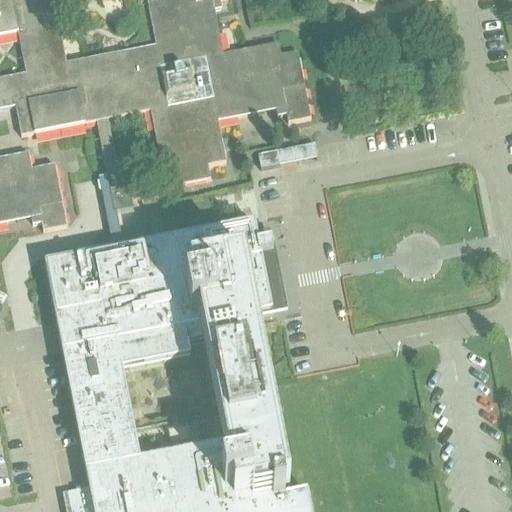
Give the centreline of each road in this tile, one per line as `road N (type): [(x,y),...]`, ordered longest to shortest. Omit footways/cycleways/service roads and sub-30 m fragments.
road 1 (residential): [(490,148),(311,182)]
road 2 (residential): [(311,182),(345,353)]
road 3 (residential): [(345,353),(511,319)]
road 4 (residential): [(490,148),(463,0)]
